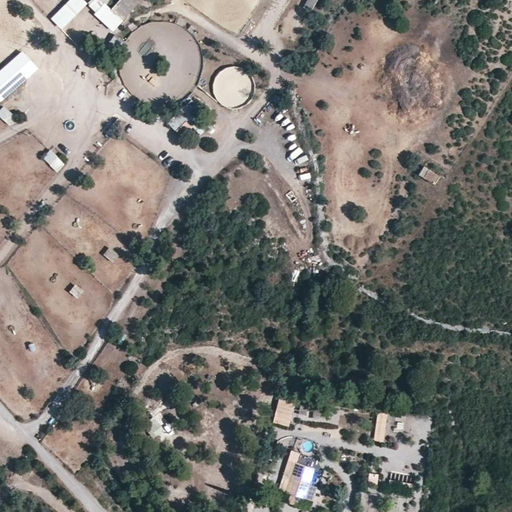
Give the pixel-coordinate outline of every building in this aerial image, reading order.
[(70,0),(52,19),(63,28),(88,2),(85,0),(70,0)] [(95,14),(114,31),(124,20),(106,4),(105,3),(100,0),(94,0),(90,5),(97,12),(95,14)] [(314,10),(318,0),(307,0),(305,6),(314,10)] [(111,46),(120,49),(123,39),(114,36),(111,46)] [(23,51),(0,71),(0,99),(2,102),(39,68),(23,51)] [(170,124),(177,130),(187,120),(194,126),(203,134),(210,126),(188,105),(170,124)] [(0,109),(0,117),(10,127),(17,119),(3,106),(0,109)] [(183,136),(194,126),(187,120),(177,130),(183,136)] [(280,132),(292,126),(290,121),(278,127),(280,132)] [(51,150),(42,158),(57,173),(66,165),(51,150)] [(430,169),(425,177),(435,182),(439,174),(430,169)] [(109,247),(103,255),(113,263),(120,255),(109,247)] [(79,293),(73,303),(84,309),(89,298),(79,293)] [(275,420),(290,424),(296,400),(280,396),(275,420)] [(301,413),(309,413),(309,402),(301,401),(301,413)] [(163,412),(155,415),(164,437),(172,434),(163,412)] [(376,413),(374,442),(385,442),(387,414),(376,413)] [(292,477),(311,483),(316,467),(289,458),(284,474),(292,477)] [(378,488),(378,473),(369,473),(368,488),(378,488)] [(311,483),(292,477),(287,491),(292,493),(301,495),(306,497),(311,483)] [(319,485),(311,483),(306,497),(315,500),(319,485)] [(372,509),(374,493),(363,492),(362,508),(372,509)] [(301,495),(292,493),(289,502),(293,503),(298,505),(301,495)]
